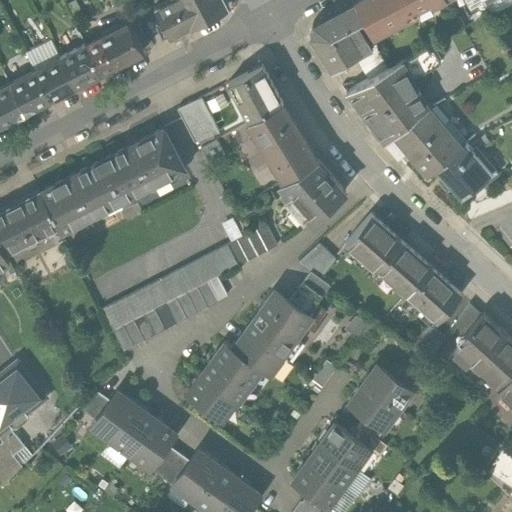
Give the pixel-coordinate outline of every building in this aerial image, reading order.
[(224,0),(164,0),(153,6),(170,38),(228,8),(224,0)] [(331,69),(353,56),(372,46),(366,37),(373,33),(353,0),(312,22),(310,34),(331,69)] [(353,0),(373,33),(374,34),(437,0),(353,0)] [(467,0),(472,9),(476,6),(474,2),(478,0),(467,0)] [(127,22),(85,44),(101,74),(143,52),(127,22)] [(50,100),(75,87),(60,57),(51,40),(26,53),(34,70),(50,100)] [(75,87),(101,74),(85,44),(60,57),(75,87)] [(353,56),(366,81),(387,69),(375,45),(372,46),(353,56)] [(384,143),(420,112),(428,107),(412,78),(439,63),(430,46),(387,69),(366,81),(345,92),(384,143)] [(463,60),(442,71),(454,93),(475,82),(463,60)] [(228,83),(248,121),(282,102),(262,64),(228,83)] [(25,113),(50,100),(34,70),(9,83),(25,113)] [(9,83),(0,87),(0,125),(25,113),(9,83)] [(227,104),(222,93),(208,101),(213,111),(227,104)] [(199,97),(177,108),(194,141),(216,130),(199,97)] [(313,153),(282,102),(248,121),(246,122),(282,181),(317,160),(313,153)] [(425,176),(434,168),(461,145),(429,106),(428,107),(420,112),(384,143),(397,158),(405,150),(425,176)] [(163,126),(101,158),(122,199),(185,167),(163,126)] [(216,138),(201,146),(209,161),(224,154),(216,138)] [(465,143),(461,145),(434,168),(461,199),(491,173),(465,143)] [(61,231),(122,199),(101,158),(39,190),(60,229),(61,231)] [(345,191),(317,160),(282,181),(278,184),(283,190),(281,192),(287,199),(289,196),(311,221),(345,191)] [(48,236),(60,229),(39,190),(0,210),(0,244),(5,253),(46,232),(48,236)] [(372,213),(346,241),(377,269),(400,240),(372,213)] [(277,246),(266,223),(101,309),(122,351),(218,302),(217,300),(227,295),(216,275),(237,264),(238,266),(277,246)] [(461,295),(400,240),(377,269),(406,295),(408,293),(440,322),(461,295)] [(321,278),(335,260),(319,243),(298,261),(311,270),(303,280),(323,294),(330,284),(321,278)] [(289,299),(311,316),(304,325),(314,332),(321,322),(318,320),(325,310),(316,303),(323,294),(303,280),(289,299)] [(244,331),(281,358),(282,357),(281,356),(304,325),(311,316),(289,299),(275,289),(244,331)] [(465,332),(482,314),(470,303),(454,325),(465,332)] [(355,315),(343,326),(358,337),(356,339),(366,347),(383,323),(361,307),(355,315)] [(471,362),(498,386),(511,370),(511,341),(482,314),(465,332),(464,334),(467,336),(452,353),(468,367),(471,362)] [(445,338),(432,327),(411,344),(430,358),(445,338)] [(269,375),(281,358),(244,331),(232,347),(261,368),(269,375)] [(249,385),(261,368),(232,347),(224,341),(212,358),(249,385)] [(212,358),(200,374),(238,401),(249,385),(212,358)] [(337,366),(327,359),(312,380),(316,383),(322,387),(337,366)] [(12,456),(24,446),(9,426),(45,397),(17,361),(0,374),(0,439),(2,442),(12,456)] [(376,363),(362,382),(398,408),(412,389),(394,376),(376,363)] [(401,366),(394,376),(412,389),(419,379),(401,366)] [(511,370),(498,386),(511,400),(511,370)] [(237,402),(238,401),(200,374),(186,394),(222,419),(236,401),(237,402)] [(384,428),(398,408),(362,382),(349,401),(365,414),(384,428)] [(317,394),(322,387),(316,383),(311,390),(317,394)] [(91,426),(111,440),(136,404),(117,390),(110,400),(96,419),(91,426)] [(79,407),(96,419),(110,400),(97,391),(79,407)] [(111,440),(130,454),(156,418),(136,404),(111,440)] [(365,414),(351,433),(370,447),(370,448),(379,455),(387,444),(377,437),(384,428),(365,414)] [(175,432),(156,418),(130,454),(149,468),(167,444),(175,432)] [(334,421),(320,441),(356,467),(370,448),(370,447),(351,433),(334,421)] [(64,435),(51,444),(60,457),(73,448),(64,435)] [(130,454),(111,440),(101,453),(120,467),(130,454)] [(320,441),(306,460),(342,486),(356,467),(320,441)] [(0,443),(0,480),(4,485),(32,456),(24,446),(12,456),(2,442),(0,443)] [(189,460),(167,444),(149,468),(172,484),(189,460)] [(172,484),(191,498),(217,462),(197,448),(189,460),(172,484)] [(503,456),(489,464),(499,483),(511,475),(511,472),(511,473),(503,456)] [(328,506),(342,486),(306,460),(292,480),(309,491),(328,506)] [(191,498),(210,511),(211,511),(237,477),(217,462),(191,498)] [(246,511),(260,493),(237,477),(211,511),(246,511)] [(342,486),(328,506),(336,511),(342,511),(355,495),(342,486)] [(323,511),(328,506),(309,491),(301,501),(299,500),(290,511),(323,511)] [(378,499),(368,511),(384,511),(388,507),(378,499)]
